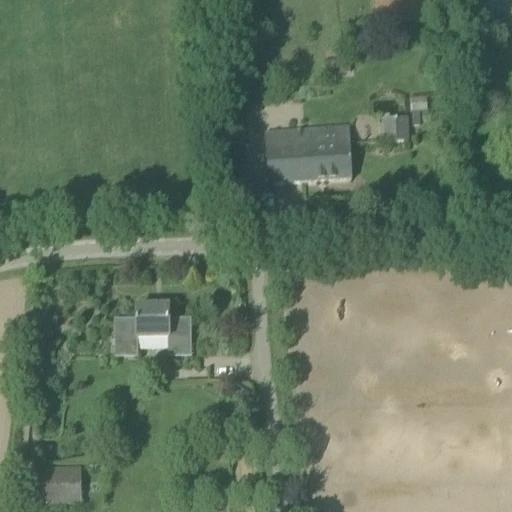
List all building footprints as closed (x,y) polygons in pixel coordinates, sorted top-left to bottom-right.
[(372,0),(374,13),(375,25),(439,21),(439,9),(451,8),(450,0),(372,0)] [(385,142),(410,142),(410,119),(386,119),(385,142)] [(269,188),(351,182),(350,146),(349,146),(348,130),(265,136),(267,152),(266,152),(269,188)] [(169,310),(136,310),(136,322),(114,322),(114,355),(132,354),(132,341),(174,340),(174,354),(191,354),(191,321),(169,321),(169,310)] [(33,507),(66,506),(65,471),(32,472),(33,507)]
